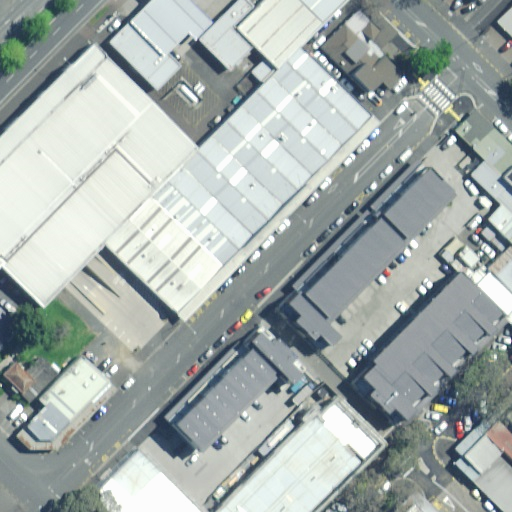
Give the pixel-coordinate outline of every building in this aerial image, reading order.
[(173,68),(158,53),(176,36),(183,43),(200,26),(174,0),(140,0),(142,2),(100,43),(149,92),(173,68)] [(245,11),(234,0),(229,0),(189,41),(220,72),(243,49),(225,31),(245,11)] [(266,72),(287,50),(337,2),(334,0),(256,0),(245,11),(225,31),(243,49),(266,72)] [(511,0),(489,23),(511,45),(511,0)] [(371,93),(389,76),(367,54),(380,42),(358,20),(346,32),(339,25),(309,54),(353,99),(365,87),(371,93)] [(184,152),(83,50),(0,130),(0,275),(29,304),(92,243),(184,152)] [(361,124),(287,50),(266,72),(184,152),(92,243),(166,317),(249,234),(361,124)] [(511,160),(464,112),(446,130),(477,161),(462,175),(493,206),(477,222),(498,243),(511,257),(511,160)] [(263,315),(165,416),(202,451),(142,511),(307,511),(494,321),(493,320),(458,286),(418,248),(454,210),(409,166),(304,274),(315,285),(275,326),(263,315)] [(511,257),(498,243),(458,286),(493,320),(511,300),(511,257)] [(465,246),(458,254),(471,267),(479,259),(465,246)] [(8,364),(0,371),(0,381),(19,401),(49,373),(34,356),(16,373),(8,364)] [(74,358),(30,398),(37,406),(16,425),(34,443),(98,383),(74,358)] [(511,511),(511,396),(446,461),(497,511),(511,511)]
